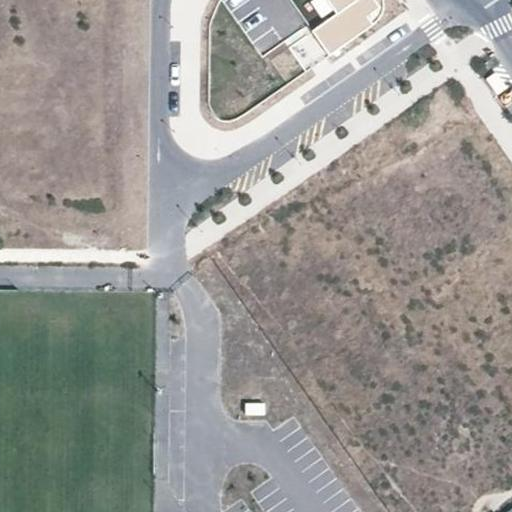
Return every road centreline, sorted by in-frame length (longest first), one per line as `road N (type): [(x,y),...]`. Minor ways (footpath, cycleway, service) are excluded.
road 1 (residential): [(169,206),(476,1)]
road 2 (residential): [(162,0),(159,158),(169,206)]
